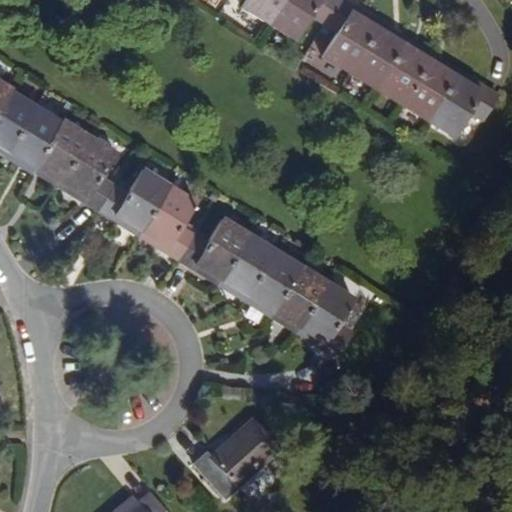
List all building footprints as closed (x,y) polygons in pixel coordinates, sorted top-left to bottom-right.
[(229,0),(230,0),(254,15),(263,0),(229,0)] [(263,0),(254,15),(279,30),(295,3),(312,14),(320,0),(263,0)] [(343,0),(320,0),(312,14),(326,23),(311,49),(335,63),(365,12),(343,0)] [(391,28),(365,12),(335,63),(362,80),(391,28)] [(362,80),(389,97),(419,45),(391,28),(362,80)] [(414,112),(445,60),(419,45),(389,97),(414,112)] [(474,71),(471,76),(445,60),(414,112),(439,127),(456,101),(472,110),(489,81),(474,71)] [(0,150),(23,111),(0,96),(0,150)] [(18,174),(47,126),(23,111),(0,150),(0,166),(17,177),(18,174)] [(75,137),(49,121),(47,126),(18,174),(44,190),(75,137)] [(67,204),(64,209),(77,216),(94,187),(82,180),(98,151),(75,137),(44,190),(67,204)] [(94,220),(121,237),(153,184),(126,168),(108,196),(94,187),(77,216),(91,225),(94,220)] [(161,228),(178,199),(153,184),(121,237),(146,252),(143,258),(158,266),(175,236),(161,228)] [(198,291),(201,286),(232,234),(208,219),(190,246),(175,236),(158,266),(198,291)] [(232,234),(201,286),(229,303),(260,250),(232,234)] [(229,303),(254,318),(286,266),(260,250),(229,303)] [(279,334),(311,280),(286,266),(254,318),(279,334)] [(320,325),(337,296),(311,280),(279,334),(305,349),(303,353),(319,363),(336,334),(320,325)] [(215,503),(271,452),(241,422),(200,458),(194,452),(181,465),(215,503)] [(148,511),(136,499),(125,509),(121,511),(148,511)] [(119,503),(107,511),(121,511),(125,509),(119,503)]
